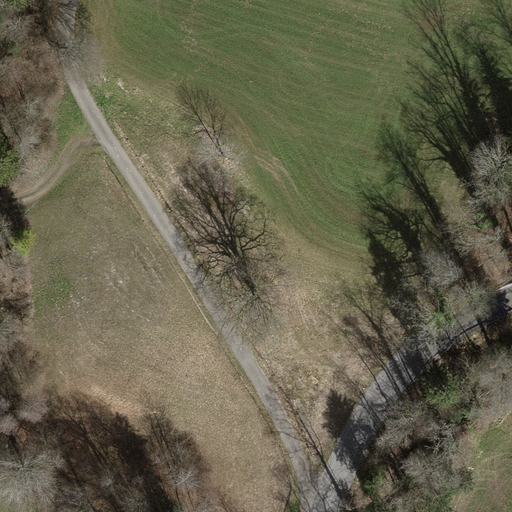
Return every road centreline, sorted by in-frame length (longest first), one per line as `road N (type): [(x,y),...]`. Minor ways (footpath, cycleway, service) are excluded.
road 1 (unclassified): [(308,511),(308,489),(283,423),(78,85),(66,56),(71,0)]
road 2 (unclassified): [(328,511),(387,387),(465,324),(511,306)]
